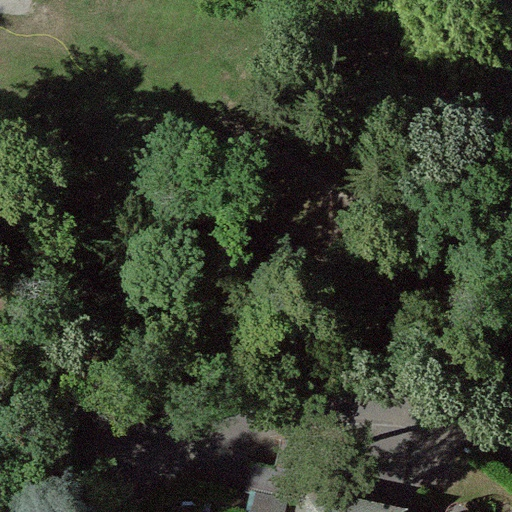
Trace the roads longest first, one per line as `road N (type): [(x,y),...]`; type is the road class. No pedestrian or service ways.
road 1 (residential): [(136,474),(264,419),(328,409),(416,410),(511,450)]
road 2 (residential): [(136,474),(82,407),(0,358)]
